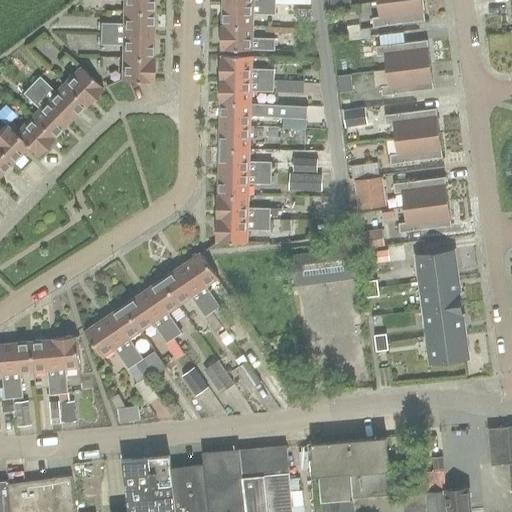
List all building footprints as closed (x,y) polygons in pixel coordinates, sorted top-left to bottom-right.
[(154,12),(154,0),(123,0),(123,11),(154,12)] [(426,20),(423,0),(386,0),(378,1),(380,16),(373,17),(374,26),(426,20)] [(276,14),(277,3),(223,2),(223,25),(222,25),(254,26),(254,14),(276,14)] [(154,35),(154,12),(123,11),(123,24),(101,23),(101,34),(154,35)] [(276,38),(253,38),(254,26),(222,25),(221,49),(276,50),(276,38)] [(360,28),(361,37),(372,36),(371,27),(360,28)] [(153,58),(154,35),(101,34),(100,44),(122,45),(122,57),(122,58),(154,58),(153,58)] [(428,39),(377,46),(378,55),(385,54),(387,70),(431,64),(428,39)] [(253,68),(253,56),(221,55),(221,78),(275,80),(275,69),(253,68)] [(153,82),(154,58),(122,58),(122,57),(100,57),(100,68),(122,68),(121,81),(153,82)] [(87,105),(64,83),(55,91),(27,64),(19,72),(32,84),(70,121),(85,105),(86,106),(87,105)] [(435,88),(431,64),(387,70),(389,85),(382,86),(383,95),(435,88)] [(80,66),(64,83),(87,105),(103,89),(80,66)] [(300,80),(300,69),(281,68),(280,80),(300,80)] [(351,74),(338,76),(340,93),(353,91),(351,74)] [(274,91),(275,81),(275,80),(221,78),(220,102),(252,102),(252,90),(274,91)] [(70,121),(32,84),(23,93),(39,108),(31,116),(54,139),(54,138),(70,121)] [(309,106),(252,103),(252,102),(220,102),(221,102),(221,125),(251,126),(252,116),(308,118),(309,106)] [(315,120),(326,119),(325,103),(314,104),(315,120)] [(366,108),(344,111),(346,126),(368,124),(366,108)] [(437,108),(385,115),(387,124),(394,123),(396,138),(440,132),(437,108)] [(54,139),(31,116),(15,133),(7,125),(6,125),(38,156),(54,139)] [(38,156),(6,125),(0,131),(0,151),(12,163),(28,147),(37,156),(38,156)] [(251,149),(251,126),(221,125),(220,148),(251,149)] [(444,157),(440,132),(396,138),(398,153),(390,154),(392,163),(444,157)] [(251,161),(251,149),(220,148),(219,171),(273,173),(273,161),(251,161)] [(0,176),(12,163),(0,151),(0,176)] [(318,172),(319,158),(294,157),(294,171),(318,172)] [(285,163),(276,162),(275,171),(285,171),(285,163)] [(379,163),(352,168),(354,181),(355,181),(381,177),(379,163)] [(250,195),(250,183),(272,183),(273,173),(219,171),(219,194),(218,194),(218,195),(250,195)] [(323,190),(323,174),(291,173),(291,190),(323,190)] [(388,204),(384,176),(381,177),(355,181),(360,208),(388,204)] [(446,176),(394,183),(395,192),(403,192),(405,207),(449,201),(446,176)] [(271,207),(249,207),(250,195),(218,195),(217,218),(271,219),(271,207)] [(331,212),(332,197),(316,196),(315,212),(331,212)] [(452,225),(449,201),(405,207),(406,222),(399,223),(400,232),(452,225)] [(271,207),(271,217),(282,217),(282,208),(271,207)] [(394,209),(383,210),(384,218),(395,217),(394,209)] [(249,242),(249,229),(271,230),(271,219),(217,218),(217,241),(249,242)] [(282,230),(290,230),(291,220),(283,220),(282,230)] [(359,232),(360,248),(384,245),(382,230),(359,232)] [(294,286),(358,278),(354,247),(291,255),(294,286)] [(456,257),(455,249),(417,254),(420,282),(459,277),(456,257)] [(377,252),(378,263),(388,262),(387,251),(377,252)] [(201,252),(182,265),(214,311),(220,307),(209,290),(205,293),(203,289),(219,278),(201,252)] [(214,311),(182,265),(163,278),(181,305),(197,294),(199,297),(195,299),(207,316),(214,311)] [(459,281),(459,277),(420,282),(424,309),(463,304),(459,281)] [(168,313),(181,305),(163,278),(144,291),(175,337),(182,333),(168,313)] [(378,280),(366,281),(367,289),(379,287),(378,280)] [(380,295),(379,287),(367,289),(368,297),(380,295)] [(175,337),(144,291),(124,304),(142,331),(155,322),(168,342),(175,337)] [(144,359),(140,354),(130,339),(142,331),(124,304),(105,318),(145,377),(145,376),(148,380),(167,367),(156,351),(144,359)] [(462,305),(463,304),(424,309),(426,324),(427,333),(427,334),(428,337),(466,332),(466,329),(462,305)] [(236,323),(223,305),(220,307),(214,311),(226,329),(236,323)] [(213,311),(207,316),(217,331),(224,326),(214,311),(213,311)] [(145,377),(105,318),(86,331),(104,357),(117,348),(139,381),(145,377)] [(233,342),(226,331),(219,336),(226,346),(233,342)] [(469,353),(466,332),(428,337),(431,364),(470,359),(469,353)] [(388,342),(387,334),(375,335),(376,343),(388,342)] [(78,335),(55,338),(60,394),(68,393),(66,369),(81,367),(78,335)] [(60,394),(55,338),(54,338),(54,339),(32,341),(35,372),(49,370),(52,394),(60,394)] [(35,372),(32,341),(9,343),(15,398),(23,397),(21,377),(20,373),(35,372)] [(389,349),(388,342),(376,343),(377,351),(389,349)] [(15,398),(9,343),(0,343),(0,375),(4,375),(6,399),(15,398)] [(235,382),(219,359),(205,369),(220,392),(235,382)] [(263,380),(248,360),(237,369),(251,388),(263,380)] [(209,386),(195,367),(183,375),(197,395),(209,386)] [(119,394),(111,398),(119,412),(127,408),(119,394)] [(32,424),(29,400),(16,402),(19,426),(32,424)] [(76,421),(75,401),(62,402),(64,422),(76,421)] [(17,414),(15,402),(3,402),(4,414),(17,414)] [(61,404),(52,404),(53,426),(63,425),(61,404)] [(140,420),(138,409),(118,413),(119,424),(140,420)] [(144,420),(151,419),(150,411),(143,413),(144,420)] [(511,462),(509,426),(489,427),(493,463),(511,462)] [(355,511),(355,498),(393,494),(387,436),(313,443),(316,476),(321,476),(323,511),(355,511)] [(293,511),(287,446),(241,449),(247,511),(293,511)] [(247,511),(241,449),(204,452),(205,464),(210,511),(247,511)] [(176,511),(171,467),(170,455),(122,459),(122,460),(124,460),(130,511),(176,511)] [(437,480),(438,491),(444,491),(444,488),(447,488),(445,463),(436,464),(437,472),(419,473),(420,482),(437,480)] [(210,511),(205,464),(171,467),(176,511),(210,511)] [(76,511),(72,476),(7,484),(9,511),(76,511)] [(9,511),(7,484),(7,481),(0,481),(0,511),(9,511)] [(473,511),(471,486),(447,488),(449,511),(473,511)] [(449,511),(447,488),(444,488),(444,491),(438,491),(426,491),(427,511),(449,511)] [(427,511),(426,491),(404,493),(405,511),(427,511)]
